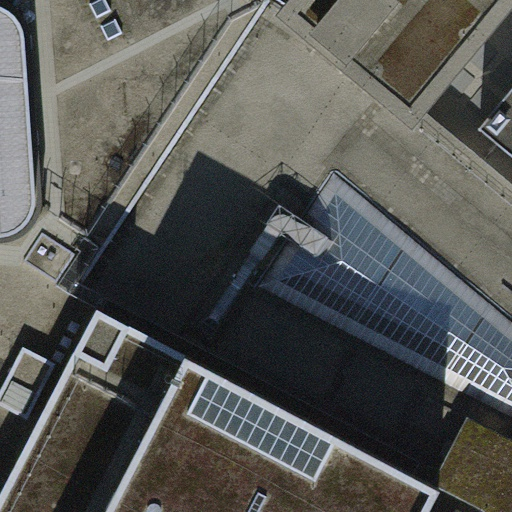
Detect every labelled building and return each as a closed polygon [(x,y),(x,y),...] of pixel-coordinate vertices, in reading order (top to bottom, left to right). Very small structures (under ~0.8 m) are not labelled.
[(0,0),(0,493),(97,305),(285,20),(276,0),(0,0)] [(276,0),(285,20),(301,0),(276,0)] [(428,108),(511,6),(511,0),(301,0),(285,20),(412,127),(428,108)] [(412,127),(285,20),(97,305),(433,481),(417,511),(511,511),(511,6),(428,108),(412,127)] [(97,305),(0,493),(0,511),(417,511),(433,481),(97,305)]
